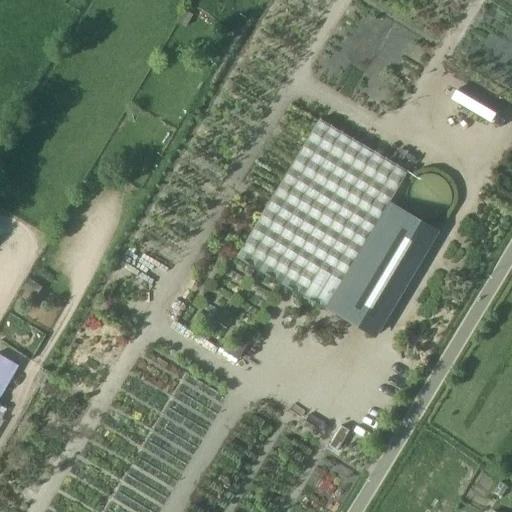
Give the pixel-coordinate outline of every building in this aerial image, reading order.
[(385,206),(406,173),(319,121),(238,257),(324,309),(326,306),(376,336),(436,236),(385,206)] [(407,198),(407,200),(407,202),(407,204),(407,206),(408,208),(409,210),(410,211),(411,213),(412,215),(413,216),(415,217),(416,219),(418,220),(420,221),(421,222),(423,222),(425,223),(427,223),(429,223),(431,223),(433,223),(435,222),(437,222),(439,221),(440,220),(442,219),(444,218),(445,217),(447,215),(448,214),(449,212),(450,210),(451,208),(451,207),(452,205),(452,203),(452,201),(452,198),(452,196),(452,194),(451,193),(450,191),(449,189),(448,187),(447,185),(446,184),(444,183),(442,181),(441,180),(439,179),(437,179),(435,178),(433,178),(431,177),(429,177),(427,177),(425,178),(424,178),(422,179),(420,179),(418,180),(416,181),(415,183),(413,184),(412,185),(411,187),(410,189),(409,190),(408,192),(407,194),(407,196),(407,198)] [(30,275),(21,286),(34,295),(42,283),(30,275)] [(42,368),(34,382),(39,385),(47,371),(42,368)] [(275,418),(271,427),(298,437),(301,427),(275,418)]
